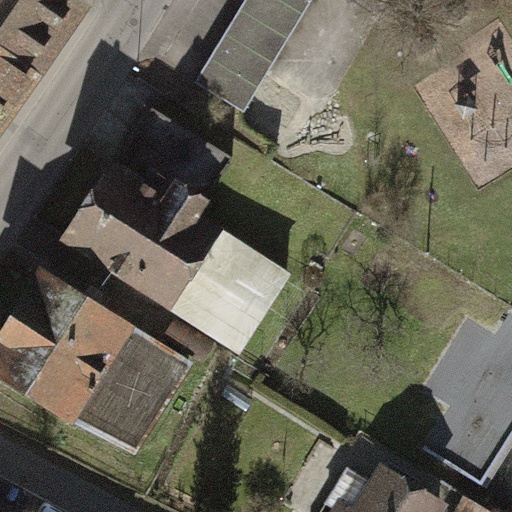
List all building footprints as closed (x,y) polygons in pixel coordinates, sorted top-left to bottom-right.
[(0,0),(0,148),(97,0),(0,0)] [(320,0),(250,0),(201,84),(254,115),(320,0)] [(246,155),(159,101),(71,243),(246,351),(298,267),(210,213),(246,155)] [(198,359),(50,268),(0,350),(0,374),(141,457),(198,359)] [(455,407),(425,458),(493,497),(511,464),(511,329),(502,347),(474,331),(436,395),(455,407)] [(458,511),(461,507),(392,468),(367,511),(360,511),(348,505),(343,511),(458,511)]
